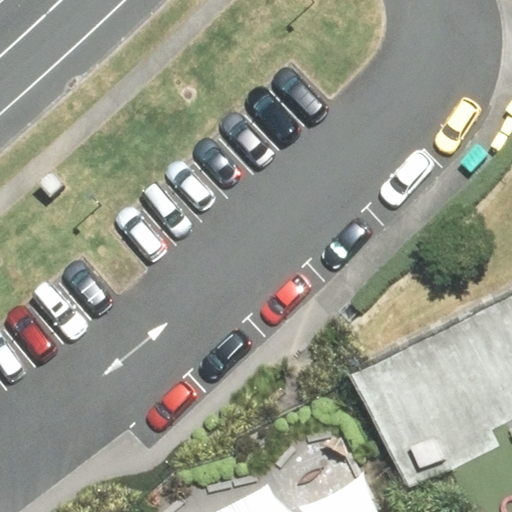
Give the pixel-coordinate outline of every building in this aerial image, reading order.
[(99,227),(152,282),(224,354),(255,326),(130,197),(99,227)] [(152,282),(99,227),(69,256),(122,311),(152,282)] [(63,270),(30,299),(84,362),(118,334),(63,270)] [(511,279),(319,368),(356,449),(381,438),(405,490),(511,441),(511,279)] [(0,325),(0,379),(26,409),(53,386),(0,325)] [(0,447),(28,422),(0,389),(0,447)] [(295,511),(289,501),(267,511),(295,511)]
